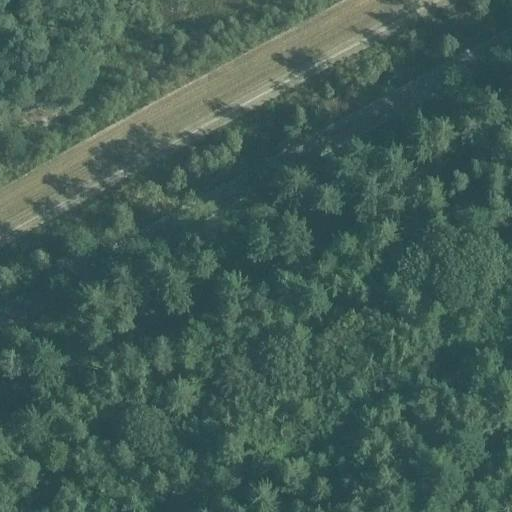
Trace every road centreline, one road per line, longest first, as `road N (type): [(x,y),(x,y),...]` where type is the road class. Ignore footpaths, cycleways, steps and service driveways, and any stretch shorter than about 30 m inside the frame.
road 1 (tertiary): [(0,320),(511,40)]
road 2 (track): [(434,0),(0,239)]
road 3 (track): [(511,340),(199,511)]
